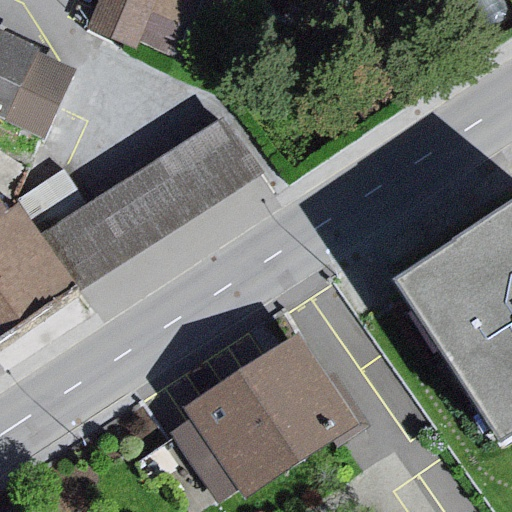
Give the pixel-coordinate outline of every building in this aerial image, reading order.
[(97,0),(81,40),(126,55),(132,48),(199,76),(226,0),(97,0)] [(0,130),(41,152),(77,87),(0,47),(0,130)] [(229,122),(50,241),(97,311),(276,193),(229,122)] [(511,189),(367,289),(508,464),(511,460),(511,189)] [(0,335),(66,288),(13,208),(0,211),(0,335)] [(284,340),(179,411),(241,501),(345,430),(284,340)]
